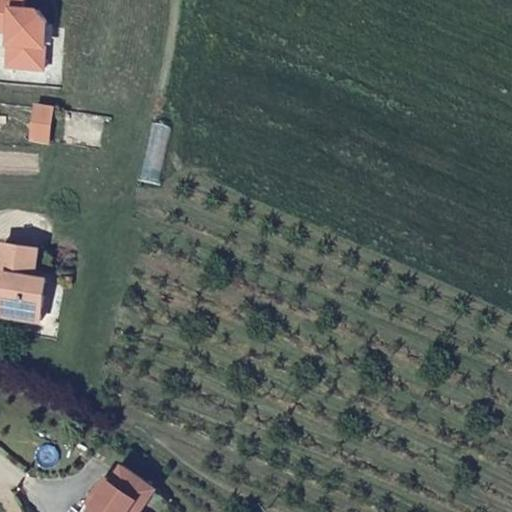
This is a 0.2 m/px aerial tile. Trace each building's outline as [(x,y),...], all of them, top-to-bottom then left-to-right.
[(19,0),(0,0),(0,26),(7,28),(5,63),(41,65),(44,17),(34,6),(19,5),(19,0)] [(51,111),(45,110),(40,144),(43,145),(51,111)] [(62,112),(51,111),(43,145),(58,145),(62,112)] [(37,275),(38,245),(3,241),(0,265),(0,273),(8,275),(5,297),(4,313),(45,318),(49,277),(37,275)] [(158,511),(173,493),(143,468),(131,482),(126,477),(105,501),(111,506),(105,511),(158,511)]
